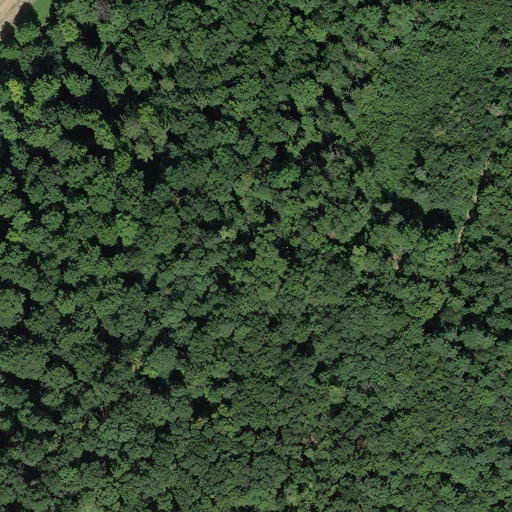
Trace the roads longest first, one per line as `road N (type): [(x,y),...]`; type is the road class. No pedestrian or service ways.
road 1 (track): [(90,511),(194,380),(323,245),(351,255),(432,324)]
road 2 (track): [(312,0),(254,128),(229,160),(74,297),(0,331)]
road 3 (track): [(511,97),(366,511)]
road 4 (track): [(144,0),(0,186)]
